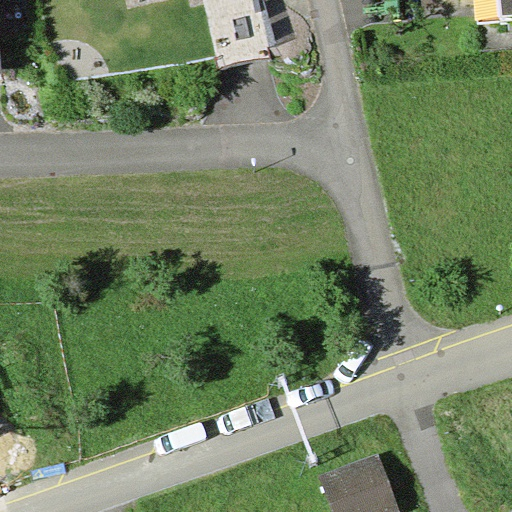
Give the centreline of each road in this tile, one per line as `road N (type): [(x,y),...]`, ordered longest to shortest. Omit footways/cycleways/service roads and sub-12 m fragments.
road 1 (residential): [(0,153),(334,159),(357,206),(408,378)]
road 2 (residential): [(26,511),(408,378)]
road 3 (residential): [(408,378),(449,511)]
